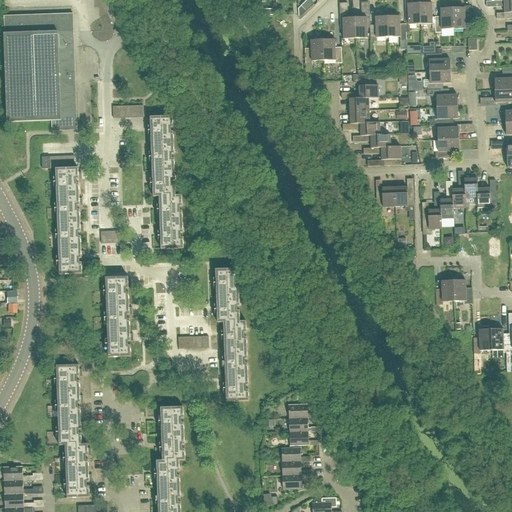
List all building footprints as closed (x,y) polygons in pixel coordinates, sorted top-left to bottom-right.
[(406,26),(421,25),(420,4),(413,5),(413,0),(406,0),(407,5),(408,5),(409,18),(406,18),(406,25),(406,26)] [(436,24),(435,18),(432,18),(432,4),(433,4),(432,0),(426,0),(427,4),(420,4),(421,25),(433,25),(433,24),(436,24)] [(511,0),(494,0),(495,2),(487,2),(487,8),(505,8),(505,1),(511,0)] [(355,19),(356,40),(368,39),(367,18),(368,18),(367,3),(361,3),(361,18),(355,19)] [(356,40),(355,19),(349,19),(348,4),(342,4),(342,19),(343,19),(344,40),(356,40)] [(453,9),(454,30),(466,29),(466,32),(472,32),(472,16),(465,17),(465,8),(453,9)] [(442,30),(454,30),(453,9),(441,9),(441,18),(435,18),(436,24),(436,34),(442,33),(442,30)] [(77,125),(76,89),(73,16),(5,19),(5,35),(6,71),(8,123),(16,123),(52,122),(52,131),(53,132),(77,131),(77,130),(77,125)] [(377,39),(389,38),(388,17),(376,18),(376,26),(370,26),(371,42),(377,42),(377,39)] [(406,25),(400,25),(400,17),(388,17),(389,38),(400,38),(401,48),(407,48),(407,41),(406,26),(406,25)] [(469,51),(477,51),(477,39),(469,40),(469,51)] [(323,41),(324,62),(336,61),(336,64),(342,64),(342,48),(336,48),(336,40),(323,41)] [(312,62),(324,62),(323,41),(311,41),(312,49),(306,49),(306,65),(313,65),(312,62)] [(430,73),(451,72),(451,60),(442,61),(442,55),(426,55),(426,61),(430,61),(430,73)] [(430,84),(427,84),(427,91),(444,90),(443,84),(452,84),(451,72),(430,73),(430,84)] [(495,92),(511,91),(511,73),(503,74),(503,80),(495,80),(495,92)] [(354,84),(359,84),(360,93),(360,99),(369,99),(379,99),(379,86),(370,87),(370,75),(354,76),(354,84)] [(427,97),(437,97),(437,108),(458,108),(458,96),(450,96),(450,90),(444,90),(427,91),(427,97)] [(511,91),(495,92),(495,99),(481,99),(481,106),(496,105),(496,104),(511,103),(511,91)] [(370,111),(369,99),(360,99),(360,93),(352,94),(352,100),(350,100),(350,112),(370,111)] [(458,108),(437,108),(438,120),(435,120),(435,127),(451,126),(451,120),(459,120),(458,108)] [(370,124),(370,123),(370,111),(350,112),(351,125),(353,125),(353,131),(361,131),(361,124),(370,124)] [(152,145),(174,144),(173,117),(151,118),(151,124),(147,125),(147,131),(147,132),(151,132),(152,145)] [(380,135),(380,123),(370,123),(370,124),(361,124),(361,131),(361,137),(363,137),(363,139),(353,140),(354,143),(372,143),(371,136),(380,136),(380,135)] [(438,141),(459,140),(459,134),(474,133),(474,127),(459,127),(459,128),(438,129),(438,141)] [(391,148),(391,135),(380,135),(380,136),(371,136),(372,143),(372,149),(374,149),(374,151),(364,151),(364,155),(382,154),(382,148),(391,148)] [(452,152),(460,152),(459,140),(438,141),(439,153),(436,153),(436,159),(452,158),(452,152)] [(153,171),(175,170),(174,144),(152,145),(152,146),(152,151),(148,151),(148,158),(152,158),(153,171)] [(507,157),(511,156),(511,144),(507,145),(507,144),(492,144),(492,150),(507,150),(507,157)] [(382,148),(382,154),(382,161),(368,161),(368,167),(401,166),(401,160),(401,147),(391,148),(382,148)] [(43,170),(51,170),(50,158),(42,158),(43,167),(43,170)] [(63,169),(57,170),(56,170),(57,182),(57,187),(79,186),(79,181),(82,180),(82,173),(79,173),(79,169),(75,169),(69,169),(63,169)] [(153,185),(154,198),(159,198),(176,197),(175,170),(153,171),(153,173),(153,177),(149,177),(149,184),(149,185),(153,185)] [(477,189),(478,189),(478,179),(465,180),(465,182),(459,182),(459,190),(465,190),(465,199),(466,199),(477,199),(478,199),(477,189)] [(454,210),(466,209),(466,199),(465,199),(465,190),(459,190),(452,190),(452,188),(448,182),(446,183),(446,182),(446,183),(446,190),(446,193),(447,200),(447,201),(453,200),(453,210),(454,210)] [(58,217),(80,216),(80,207),(83,207),(83,206),(83,199),(80,199),(79,195),(79,186),(57,187),(58,217)] [(377,208),(396,207),(395,188),(382,189),(383,191),(376,191),(377,208)] [(408,190),(408,188),(395,188),(396,207),(414,207),(414,190),(408,190)] [(490,189),(478,189),(477,189),(478,199),(477,199),(478,209),(491,209),(491,208),(497,208),(497,200),(496,191),(490,191),(490,189)] [(156,211),(160,211),(160,224),(183,223),(182,196),(176,197),(159,198),(160,203),(156,203),(156,211)] [(454,220),(454,210),(453,210),(453,200),(447,201),(447,200),(441,201),(441,203),(435,203),(435,211),(441,211),(441,220),(442,220),(454,220)] [(442,230),(442,220),(441,220),(441,211),(435,211),(429,211),(429,214),(423,214),(423,231),(442,230)] [(59,246),(81,245),(81,233),(84,233),(83,226),(81,226),(80,222),(80,216),(58,217),(59,246)] [(183,223),(160,224),(160,230),(157,230),(157,237),(161,237),(161,250),(184,250),(183,223)] [(398,248),(406,248),(406,239),(398,239),(398,248)] [(81,245),(59,246),(60,276),(82,275),(82,260),(85,260),(84,252),(81,252),(81,249),(81,245)] [(217,297),(239,296),(238,270),(216,271),(216,277),(212,277),(212,285),(216,284),(217,297)] [(107,305),(129,305),(129,290),(132,290),(132,289),(132,282),(129,282),(128,278),(106,279),(106,291),(107,305)] [(443,303),(454,302),(454,281),(442,282),(442,290),(436,290),(437,306),(443,306),(443,303)] [(454,281),(454,302),(466,302),(466,305),(473,305),(472,289),(466,289),(466,281),(454,281)] [(240,323),(240,322),(239,296),(217,297),(217,303),(213,303),(213,311),(217,311),(218,324),(224,324),(224,323),(240,323)] [(108,332),(130,331),(130,316),(133,316),(133,315),(132,309),(129,309),(129,305),(107,305),(107,318),(108,332)] [(225,350),(247,349),(246,322),(240,322),(240,323),(224,323),(224,324),(224,330),(220,330),(220,337),(224,337),(225,350)] [(481,355),(480,352),(492,351),(491,330),(479,330),(480,339),(473,339),(474,355),(481,355)] [(491,330),(492,351),(504,351),(504,354),(506,354),(506,360),(510,359),(510,354),(510,337),(504,338),(503,330),(491,330)] [(130,331),(108,332),(109,358),(131,358),(131,342),(134,342),(133,335),(130,335),(130,331)] [(225,376),(248,375),(247,349),(225,350),(225,356),(221,356),(221,364),(225,364),(225,376)] [(57,393),(80,393),(80,378),(83,377),(82,370),(79,370),(79,366),(64,366),(57,367),(57,380),(57,393)] [(248,375),(225,376),(226,382),(222,383),(222,390),(226,390),(226,403),(249,402),(248,375)] [(58,420),(81,419),(81,404),(83,404),(83,403),(83,396),(80,397),(80,393),(57,393),(58,406),(58,420)] [(289,420),(308,419),(307,405),(289,406),(289,420)] [(162,435),(184,434),(183,408),(161,409),(161,415),(157,415),(157,422),(161,422),(162,435)] [(82,445),(81,430),(84,430),(84,423),(81,423),(81,419),(58,420),(59,433),(59,447),(65,446),(82,445)] [(290,433),(308,433),(308,419),(289,420),(290,433)] [(308,433),(290,433),(290,447),(309,446),(308,433)] [(158,449),(162,448),(163,461),(163,462),(179,461),(185,461),(184,434),(162,435),(162,436),(162,441),(158,441),(158,449)] [(66,472),(89,471),(88,456),(91,456),(91,449),(88,449),(88,445),(82,445),(65,446),(66,459),(66,472)] [(282,463),(301,463),(301,449),(282,449),(282,463)] [(153,475),(157,475),(158,488),(180,487),(179,461),(163,462),(163,461),(157,461),(157,468),(153,468),(153,475)] [(302,476),(302,477),(311,476),(311,471),(302,472),(301,463),(282,463),(283,477),(302,476)] [(5,482),(23,481),(23,467),(4,468),(5,482)] [(89,471),(66,472),(66,474),(67,485),(67,498),(67,499),(90,498),(89,483),(92,483),(92,482),(92,475),(89,475),(89,471)] [(302,485),(302,477),(302,476),(283,477),(283,491),(304,490),(312,490),(312,487),(311,485),(302,485)] [(5,496),(24,495),(23,481),(5,482),(5,496)] [(158,511),(181,511),(180,487),(158,488),(158,494),(154,494),(154,502),(158,501),(158,511)] [(6,509),(24,508),(24,495),(5,496),(6,509)] [(332,511),(332,508),(337,508),(336,499),(322,499),(322,504),(313,504),(313,511),(332,511)]
